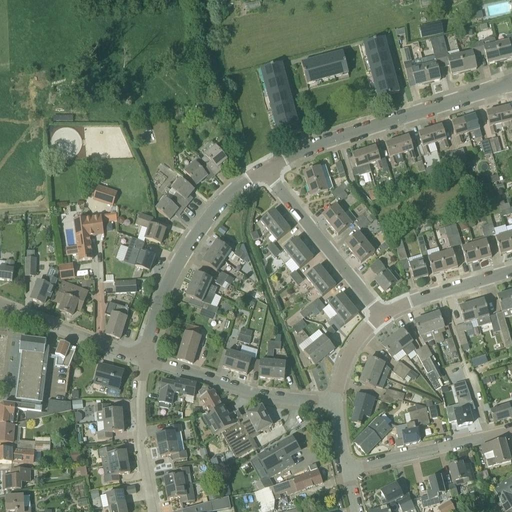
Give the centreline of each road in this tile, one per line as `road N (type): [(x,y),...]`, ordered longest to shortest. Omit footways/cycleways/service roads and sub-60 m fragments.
road 1 (residential): [(265,168),(307,146),(511,82)]
road 2 (residential): [(144,357),(179,260),(212,211),(265,168)]
road 3 (residential): [(336,403),(267,397),(144,357)]
road 4 (residential): [(379,314),(265,168)]
road 5 (residential): [(345,470),(511,432)]
road 6 (residential): [(152,511),(140,444),(144,357)]
road 7 (residential): [(144,357),(0,305)]
road 8 (residential): [(379,314),(511,270)]
